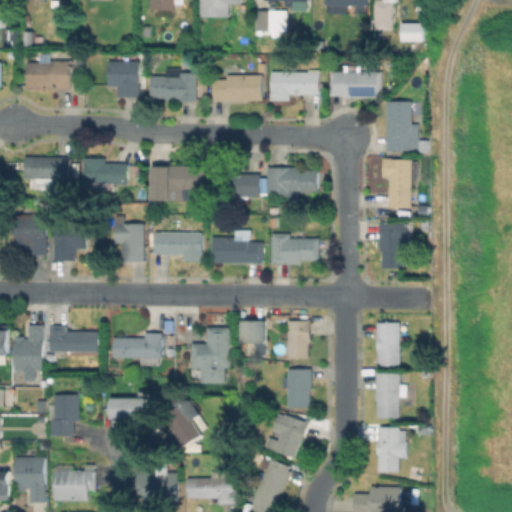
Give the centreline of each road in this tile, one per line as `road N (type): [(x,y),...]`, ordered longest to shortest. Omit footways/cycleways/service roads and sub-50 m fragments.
road 1 (residential): [(45,293),(431,297)]
road 2 (residential): [(313,511),(348,422),(348,134)]
road 3 (residential): [(348,134),(0,121)]
